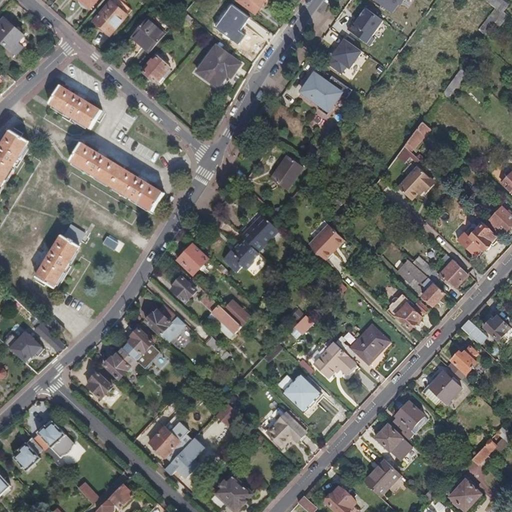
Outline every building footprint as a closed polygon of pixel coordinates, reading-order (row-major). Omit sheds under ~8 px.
[(90,9),(97,0),(79,0),(81,1),(80,2),(80,4),(81,5),(82,7),(84,8),(86,9),(87,9),(89,8),(90,9)] [(110,36),(130,14),(122,7),(113,0),(112,0),(94,22),(110,36)] [(237,0),(256,14),(265,0),(237,0)] [(402,3),(404,0),(374,0),(374,1),(392,14),(397,7),(397,4),(402,3)] [(504,12),(511,4),(505,0),(485,0),(495,8),(479,29),(492,39),(509,15),(504,12)] [(130,14),(134,9),(126,2),(122,7),(130,14)] [(166,33),(148,18),(133,36),(145,46),(143,48),(150,53),(166,33)] [(24,37),(4,19),(0,23),(0,41),(17,56),(21,51),(16,46),(18,44),(24,37)] [(362,53),(373,60),(381,49),(384,45),(386,46),(391,39),(369,23),(364,30),(366,32),(355,48),(362,53)] [(350,70),(362,53),(355,48),(345,41),(338,51),(334,49),(330,56),(333,58),(327,65),(342,75),(347,68),(350,70)] [(241,63),(217,45),(198,68),(222,87),(241,63)] [(172,71),(168,67),(169,66),(156,55),(143,71),(158,83),(163,76),(166,78),(172,71)] [(448,99),(468,73),(463,68),(443,95),(448,99)] [(347,99),(352,92),(332,77),(327,84),(315,76),(303,93),(320,106),(317,110),(327,116),(334,107),(332,106),(340,95),(347,99)] [(104,112),(61,86),(50,104),(93,130),(104,112)] [(409,153),(430,131),(422,124),(404,148),(409,153)] [(0,190),(29,142),(11,132),(0,150),(0,190)] [(164,194),(83,144),(72,161),(154,212),(164,194)] [(420,162),(409,153),(404,148),(397,158),(404,165),(410,159),(417,166),(420,162)] [(286,193),(303,170),(286,158),(270,181),(286,193)] [(431,170),(425,164),(423,165),(430,172),(431,170)] [(511,194),(511,168),(511,170),(511,171),(511,172),(501,185),(511,194)] [(426,191),(433,182),(418,169),(399,189),(413,202),(424,189),(426,191)] [(389,201),(375,188),(371,193),(375,197),(376,195),(386,204),(389,201)] [(504,235),(511,225),(511,218),(502,209),(489,222),(504,235)] [(258,254),(278,232),(262,217),(248,232),(245,229),(239,236),(246,243),(258,254)] [(54,288),(80,246),(78,245),(85,233),(72,225),(65,237),(62,235),(36,278),(54,288)] [(483,251),(495,239),(481,226),(469,239),(483,251)] [(336,251),(343,244),(326,228),(307,247),(324,264),(331,256),(328,254),(334,248),(336,251)] [(483,251),(469,239),(464,245),(478,257),(483,251)] [(246,272),(254,264),(252,263),(259,255),(258,254),(246,243),(240,249),(239,248),(233,254),(232,253),(223,262),(237,274),(242,269),(246,272)] [(193,276),(209,259),(194,244),(178,262),(193,276)] [(187,304),(201,289),(165,254),(163,258),(183,278),(175,285),(177,286),(173,291),(187,304)] [(408,261),(397,272),(409,284),(414,277),(426,288),(425,289),(431,294),(425,300),(436,310),(448,297),(433,284),(424,275),(416,268),(408,261)] [(439,277),(425,265),(422,268),(418,265),(416,268),(424,275),(433,284),(439,278),(444,282),(445,281),(455,289),(468,275),(453,262),(439,277)] [(225,274),(219,268),(213,274),(220,280),(225,274)] [(224,311),(207,294),(200,301),(213,314),(208,319),(230,341),(242,328),(241,328),(224,311)] [(421,318),(407,305),(410,302),(402,295),(386,311),(394,319),(395,317),(410,331),(421,318)] [(169,332),(180,320),(159,300),(150,310),(148,308),(140,316),(156,331),(161,325),(169,332)] [(428,310),(418,301),(413,307),(424,316),(428,310)] [(250,318),(233,302),(224,311),(241,328),(250,318)] [(505,326),(510,321),(502,313),(497,319),(494,316),(486,325),(500,338),(509,329),(505,326)] [(66,346),(33,315),(31,318),(40,326),(36,331),(62,354),(68,348),(66,346)] [(291,332),(299,339),(315,322),(308,315),(291,332)] [(469,320),(461,329),(480,346),(488,338),(469,320)] [(65,330),(55,321),(51,327),(60,335),(65,330)] [(133,337),(135,338),(124,349),(140,365),(145,369),(160,353),(153,347),(158,341),(142,326),(133,337)] [(368,366),(390,343),(371,326),(350,349),(346,345),(341,350),(352,360),(356,355),(368,366)] [(4,343),(26,364),(32,357),(33,358),(36,355),(38,357),(45,350),(26,332),(19,340),(13,334),(4,343)] [(229,355),(213,339),(206,345),(223,362),(229,355)] [(268,363),(282,349),(278,345),(269,354),(264,358),(268,363)] [(347,376),(357,365),(352,360),(341,350),(338,347),(331,354),(328,351),(314,366),(329,379),(336,371),(339,368),(342,371),(347,376)] [(473,360),(479,355),(471,347),(463,356),(460,353),(453,361),(454,362),(448,368),(462,380),(477,364),(473,360)] [(134,372),(140,365),(124,349),(113,360),(112,359),(105,366),(120,381),(131,370),(134,372)] [(311,369),(302,360),(298,364),(307,372),(311,369)] [(111,386),(115,382),(101,369),(90,381),(92,382),(88,387),(102,399),(113,387),(111,386)] [(462,389),(445,373),(425,394),(437,405),(446,395),(452,400),(462,389)] [(322,395),(301,376),(293,384),(287,378),(278,387),(285,393),(283,395),(303,415),(322,395)] [(479,388),(472,382),(468,386),(475,393),(479,388)] [(222,396),(228,389),(225,386),(219,392),(222,396)] [(397,418),(391,424),(404,436),(410,430),(411,431),(411,430),(415,434),(429,420),(410,402),(396,417),(397,418)] [(227,426),(238,414),(227,404),(216,416),(227,426)] [(305,433),(285,414),(266,434),(281,448),(291,438),(297,443),(305,433)] [(46,428),(53,421),(51,419),(44,426),(46,428)] [(73,450),(73,449),(75,447),(53,421),(46,428),(44,426),(37,432),(38,434),(33,439),(45,453),(50,448),(60,460),(63,458),(66,457),(68,456),(70,454),(72,452),(73,450)] [(149,444),(171,464),(193,441),(187,435),(189,433),(180,423),(170,434),(164,428),(149,444)] [(410,445),(388,425),(376,439),(397,459),(410,445)] [(151,426),(139,439),(146,446),(158,433),(151,426)] [(511,439),(511,437),(502,428),(497,434),(503,439),(508,444),(511,439)] [(409,441),(415,434),(411,430),(411,431),(410,430),(404,436),(409,441)] [(27,472),(47,455),(45,453),(33,439),(32,438),(17,451),(19,453),(14,458),(27,472)] [(193,441),(171,464),(165,471),(172,477),(179,469),(188,477),(199,464),(195,460),(205,448),(195,439),(193,441)] [(489,455),(494,450),(499,455),(509,445),(508,444),(503,439),(497,447),(490,441),(479,453),(470,463),(477,468),(489,455)] [(499,455),(494,450),(489,455),(495,459),(499,455)] [(432,463),(424,456),(419,460),(427,468),(432,463)] [(402,475),(386,460),(365,483),(381,498),(402,475)] [(0,496),(10,488),(0,475),(0,496)] [(234,511),(250,493),(232,476),(209,501),(218,510),(225,502),(234,511)] [(466,511),(467,511),(482,496),(466,481),(451,498),(465,511),(466,511)] [(98,499),(86,485),(79,490),(93,505),(98,499)] [(114,511),(116,507),(113,505),(115,503),(122,510),(135,497),(124,485),(97,511),(114,511)] [(348,511),(356,503),(343,491),(337,497),(334,494),(326,503),(335,511),(348,511)] [(467,511),(473,511),(485,499),(482,496),(467,511)] [(313,511),(316,509),(304,498),(298,504),(306,511),(313,511)]
